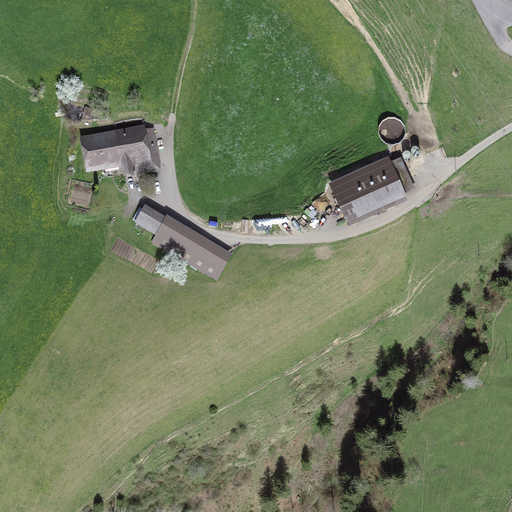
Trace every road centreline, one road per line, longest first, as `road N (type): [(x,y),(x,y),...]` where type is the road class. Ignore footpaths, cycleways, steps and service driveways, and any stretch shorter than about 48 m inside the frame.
road 1 (track): [(192,0),(169,159),(182,214),(209,233),(277,240),(359,230),(414,203),(511,127)]
road 2 (track): [(443,176),(399,90),(336,0)]
